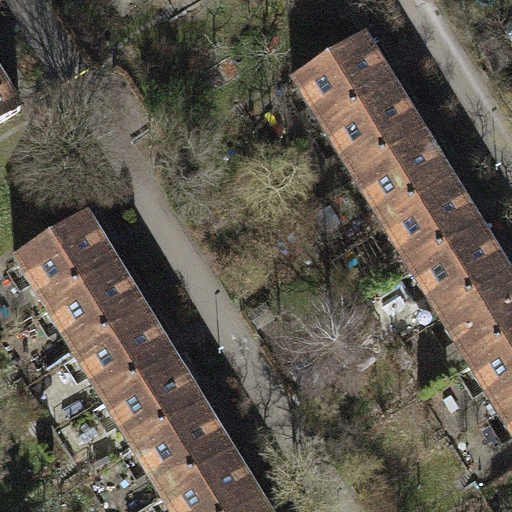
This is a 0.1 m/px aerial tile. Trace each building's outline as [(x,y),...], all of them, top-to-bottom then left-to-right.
[(386,85),(357,38),(286,81),(315,128),(386,85)] [(415,132),(386,85),(315,128),(344,175),(415,132)] [(0,117),(12,111),(0,90),(0,117)] [(444,179),(415,132),(344,175),(373,223),(444,179)] [(473,227),(444,179),(373,223),(402,270),(473,227)] [(108,262),(79,215),(7,259),(36,306),(108,262)] [(502,274),(473,227),(402,270),(431,317),(502,274)] [(137,310),(108,262),(36,306),(65,353),(137,310)] [(511,332),(511,290),(502,274),(431,317),(460,364),(511,332)] [(166,357),(137,310),(65,353),(94,401),(166,357)] [(511,397),(511,332),(460,364),(489,412),(511,397)] [(195,404),(166,357),(94,401),(123,448),(195,404)] [(511,397),(489,412),(511,449),(511,397)] [(224,452),(195,404),(123,448),(152,495),(224,452)] [(231,511),(253,499),(224,452),(152,495),(162,511),(231,511)] [(260,511),(253,499),(231,511),(260,511)]
